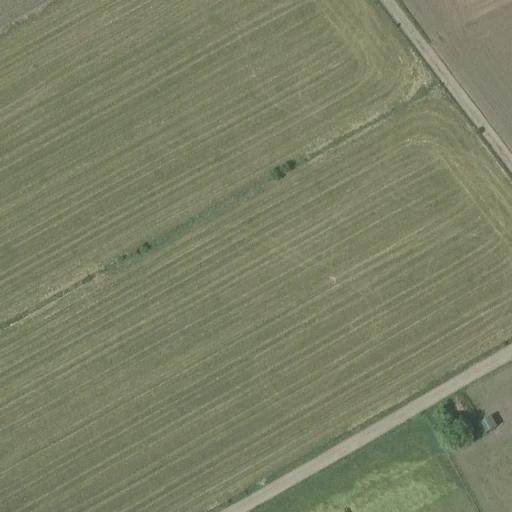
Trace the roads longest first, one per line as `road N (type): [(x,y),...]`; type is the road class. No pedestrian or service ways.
road 1 (track): [(511,353),(233,511)]
road 2 (track): [(511,158),(388,0)]
